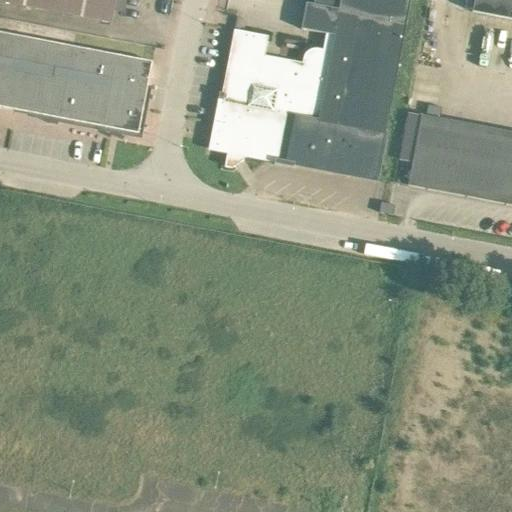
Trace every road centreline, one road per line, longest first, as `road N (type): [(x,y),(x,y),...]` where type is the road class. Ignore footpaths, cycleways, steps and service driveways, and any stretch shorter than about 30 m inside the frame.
road 1 (unclassified): [(511,261),(151,197)]
road 2 (unclassified): [(151,197),(188,0)]
road 3 (unclassified): [(151,197),(0,166)]
